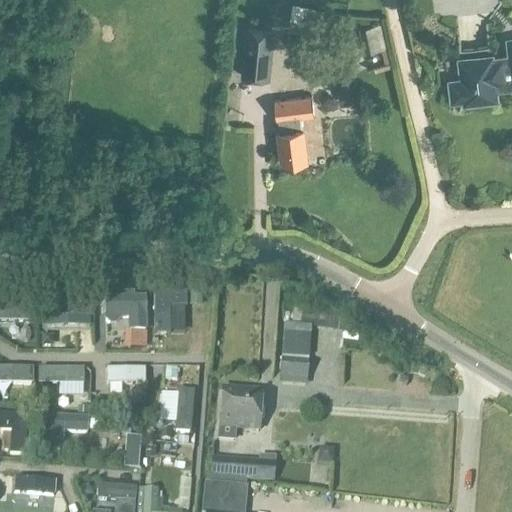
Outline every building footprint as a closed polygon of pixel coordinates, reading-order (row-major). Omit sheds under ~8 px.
[(293,5),(289,26),(319,33),(320,26),(323,12),(293,5)] [(245,27),(241,78),(271,80),(275,30),(245,27)] [(482,44),(482,30),(459,31),(459,45),(482,44)] [(509,58),(492,60),(491,57),(460,60),(463,81),(457,81),(451,88),(452,95),(459,100),(465,100),(465,104),(496,100),(495,89),(511,87),(511,39),(507,40),(509,58)] [(357,83),(339,85),(341,107),(360,105),(357,83)] [(279,121),(302,119),(314,117),(312,96),(275,100),(276,122),(279,121)] [(280,134),(278,134),(283,165),(307,162),(303,131),(302,119),(279,121),(280,134)] [(185,307),(185,290),(153,290),(153,333),(168,333),(168,307),(185,307)] [(143,296),(103,296),(103,316),(105,316),(105,320),(110,324),(116,324),(120,320),(120,316),(128,316),(128,328),(143,328),(143,296)] [(31,305),(0,306),(0,328),(9,328),(9,324),(32,323),(31,305)] [(307,361),(280,359),(278,377),(306,379),(307,361)] [(77,388),(77,379),(82,379),(82,368),(47,368),(46,379),(61,379),(61,388),(77,388)] [(219,430),(218,443),(234,444),(235,431),(253,433),(258,433),(261,393),(222,390),(219,430)] [(178,391),(176,433),(191,434),(194,392),(178,391)] [(25,456),(25,432),(26,416),(0,415),(0,432),(11,433),(10,455),(25,456)] [(37,418),(36,460),(52,460),(53,442),(63,443),(63,434),(63,425),(54,425),(54,419),(37,418)] [(260,462),(212,459),(211,479),(259,483),(260,462)] [(98,487),(97,501),(115,502),(114,511),(133,511),(135,490),(98,487)] [(157,491),(143,490),(141,511),(180,511),(160,510),(161,501),(156,500),(157,491)]
